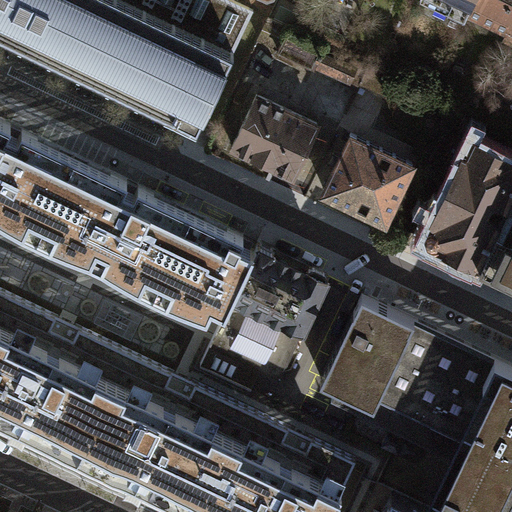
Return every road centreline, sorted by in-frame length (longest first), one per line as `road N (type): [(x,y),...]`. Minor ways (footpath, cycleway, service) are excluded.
road 1 (residential): [(0,80),(511,321)]
road 2 (residential): [(115,511),(0,457)]
